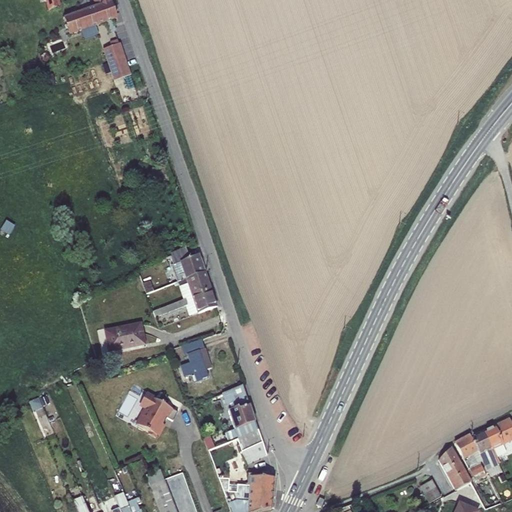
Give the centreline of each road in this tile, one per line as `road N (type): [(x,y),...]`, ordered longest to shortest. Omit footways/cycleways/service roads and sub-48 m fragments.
road 1 (unclassified): [(305,475),(271,431),(123,0)]
road 2 (tertiary): [(305,475),(398,272),(511,104)]
